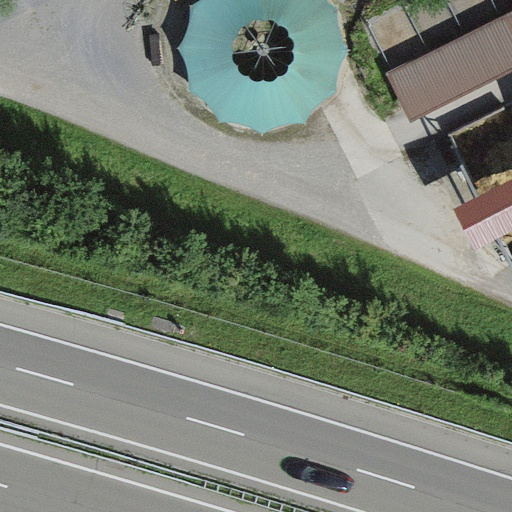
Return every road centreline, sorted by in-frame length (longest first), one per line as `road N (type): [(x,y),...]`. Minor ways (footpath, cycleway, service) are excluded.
road 1 (track): [(511,289),(132,119),(69,0)]
road 2 (motorway): [(491,511),(0,363)]
